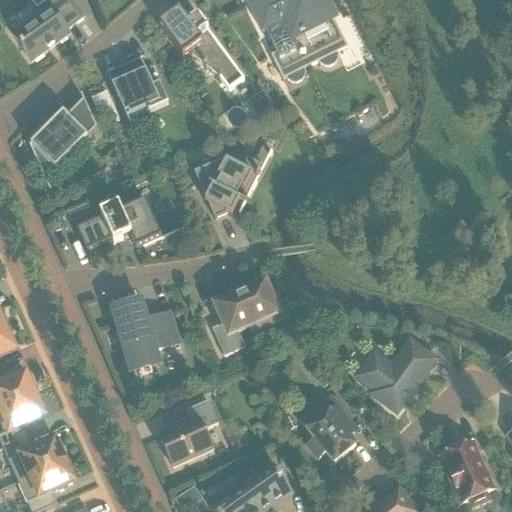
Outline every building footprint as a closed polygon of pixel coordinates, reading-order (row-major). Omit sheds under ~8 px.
[(13,38),(32,64),(69,37),(66,32),(85,19),(71,0),(58,0),(47,8),(49,11),(13,38)] [(276,56),(272,58),(283,82),(287,80),(288,82),(292,84),(297,85),(301,82),(304,78),(304,74),(303,72),(320,64),(321,65),(325,68),(330,68),(334,66),(337,62),(337,57),(336,56),(348,50),(334,23),(336,22),(324,0),(239,0),(242,6),(248,4),(263,35),(265,34),(276,56)] [(189,27),(180,14),(159,30),(183,61),(189,57),(220,81),(229,93),(244,82),(198,20),(189,27)] [(125,116),(131,128),(132,127),(130,123),(150,114),(169,105),(160,87),(161,87),(160,85),(153,88),(141,62),(108,77),(113,88),(112,88),(125,116)] [(30,148),(50,193),(51,193),(44,178),(53,169),(55,172),(96,130),(97,130),(82,97),(81,97),(84,104),(67,119),(63,115),(30,148)] [(256,118),(270,107),(263,97),(248,108),(256,118)] [(241,171),(222,161),(194,174),(215,221),(229,215),(232,217),(239,203),(252,209),(252,208),(246,205),(265,169),(247,160),(241,171)] [(162,240),(146,203),(121,214),(119,208),(100,216),(102,220),(77,231),(86,253),(112,242),(113,246),(131,238),(136,251),(162,240)] [(92,204),(68,215),(72,224),(96,214),(92,204)] [(265,286),(216,308),(224,326),(212,332),(225,359),(245,350),(238,334),(278,316),(277,314),(283,312),(276,296),(271,299),(265,286)] [(141,305),(113,313),(131,376),(160,367),(156,352),(178,346),(170,317),(147,324),(141,305)] [(0,360),(16,353),(7,332),(0,334),(0,360)] [(362,373),(357,380),(374,393),(371,397),(397,416),(436,363),(435,362),(434,362),(419,351),(417,353),(409,346),(389,373),(384,370),(382,365),(378,362),(372,361),(371,360),(371,361),(366,364),(363,368),(362,373)] [(4,386),(0,377),(0,413),(36,398),(26,376),(4,386)] [(46,419),(36,398),(0,413),(0,444),(3,452),(28,441),(23,429),(46,419)] [(326,455),(334,465),(356,447),(341,429),(350,421),(331,398),(321,406),(329,415),(308,433),(315,442),(307,448),(318,461),(326,455)] [(173,470),(213,452),(204,433),(219,426),(208,404),(186,413),(192,426),(160,441),(173,470)] [(65,463),(56,442),(33,452),(28,441),(3,452),(8,463),(18,485),(65,463)] [(494,492),(476,451),(456,460),(454,455),(440,461),(461,506),(494,492)] [(28,506),(30,511),(45,511),(58,507),(52,495),(75,485),(65,463),(18,485),(28,506)] [(270,467),(210,510),(211,511),(266,511),(269,510),(270,511),(291,496),(270,467)] [(189,511),(204,502),(195,489),(175,503),(181,511),(189,511)] [(415,511),(399,492),(374,511),(415,511)]
